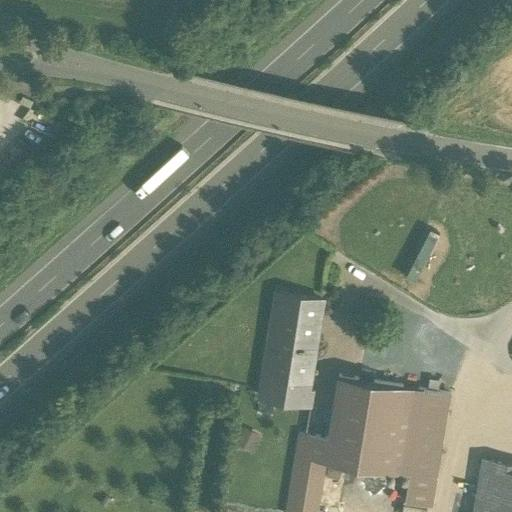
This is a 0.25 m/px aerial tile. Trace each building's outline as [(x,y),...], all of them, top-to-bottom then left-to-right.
[(320,298),(280,292),(270,352),(267,351),(264,371),(303,378),(306,359),(312,360),(316,334),(315,334),(320,298)] [(264,371),(263,371),(259,395),(276,398),(277,401),(281,404),(285,405),(289,403),(292,400),(312,403),(314,390),(308,389),(309,379),(303,378),(264,371)] [(422,387),(339,373),(328,436),(299,432),(285,511),(317,511),(326,459),(408,473),(422,387)] [(450,392),(422,387),(408,473),(436,478),(450,392)] [(511,511),(511,462),(484,458),(474,511),(511,511)] [(436,478),(408,473),(403,500),(431,504),(436,478)]
